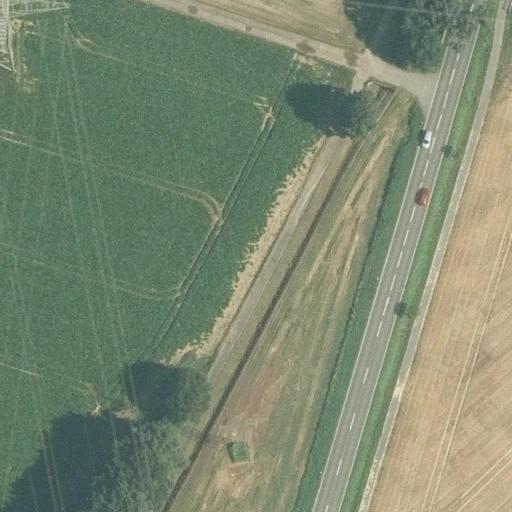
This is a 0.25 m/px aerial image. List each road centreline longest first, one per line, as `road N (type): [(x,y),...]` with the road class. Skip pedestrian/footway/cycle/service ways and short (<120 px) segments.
road 1 (track): [(142,511),(368,70),(147,0)]
road 2 (primary): [(325,511),(474,0)]
road 3 (track): [(394,0),(368,70),(446,96)]
